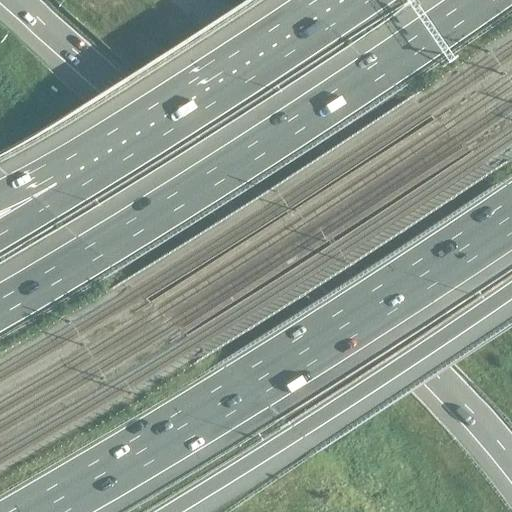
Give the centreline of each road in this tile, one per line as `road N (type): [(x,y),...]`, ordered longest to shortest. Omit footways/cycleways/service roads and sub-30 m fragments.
road 1 (motorway): [(16,0),(353,282),(511,463)]
road 2 (motorway): [(480,0),(241,165),(0,307)]
road 3 (motorway): [(36,511),(511,216)]
road 4 (motorway): [(169,511),(511,288)]
road 5 (motorway): [(367,0),(61,197)]
